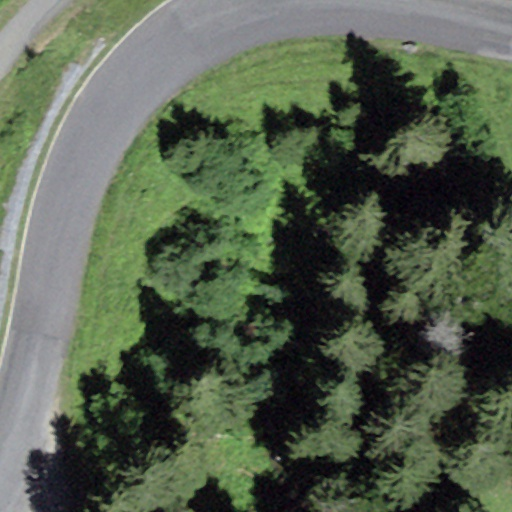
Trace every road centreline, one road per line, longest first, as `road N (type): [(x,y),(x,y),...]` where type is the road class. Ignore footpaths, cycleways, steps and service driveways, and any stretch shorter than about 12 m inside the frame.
road 1 (tertiary): [(278,2),(188,32),(128,87),(105,123),(71,201),(27,401),(0,477)]
road 2 (tertiary): [(511,28),(365,0)]
